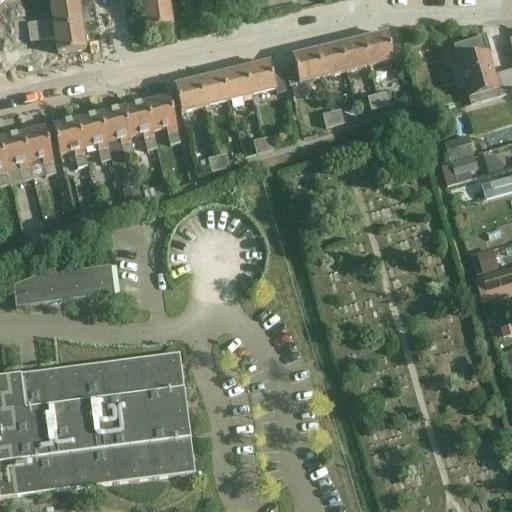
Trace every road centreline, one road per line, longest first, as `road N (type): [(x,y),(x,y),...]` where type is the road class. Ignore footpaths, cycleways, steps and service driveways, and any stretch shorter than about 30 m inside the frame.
road 1 (residential): [(121,72),(373,13)]
road 2 (residential): [(373,13),(511,11)]
road 3 (residential): [(0,97),(121,72)]
